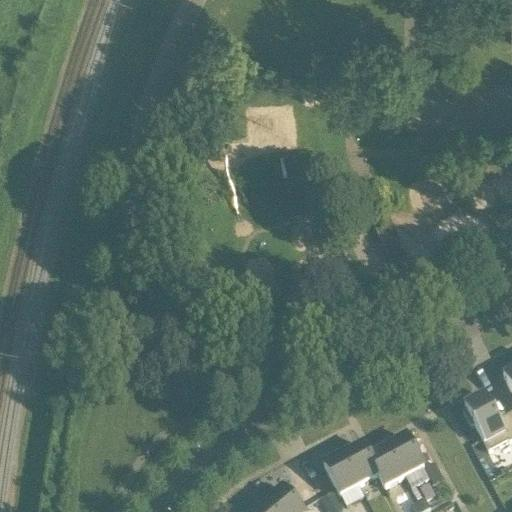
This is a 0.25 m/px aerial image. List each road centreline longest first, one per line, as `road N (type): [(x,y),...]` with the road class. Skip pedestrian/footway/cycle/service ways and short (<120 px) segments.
road 1 (unclassified): [(146,265),(135,226),(139,137),(193,0)]
road 2 (residential): [(511,302),(276,416)]
road 3 (residential): [(511,106),(426,109),(413,87),(412,0)]
road 4 (residential): [(161,511),(227,444),(276,416)]
